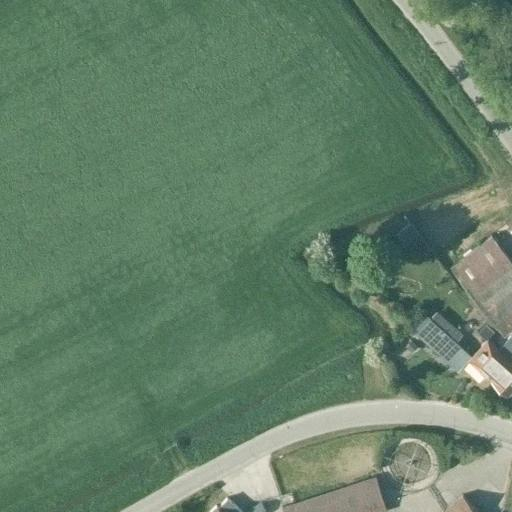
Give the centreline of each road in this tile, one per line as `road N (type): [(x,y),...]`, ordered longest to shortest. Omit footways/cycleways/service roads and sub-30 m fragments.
road 1 (unclassified): [(147,511),(261,446),(333,420),(436,414),(511,431)]
road 2 (unclassified): [(511,142),(403,0)]
